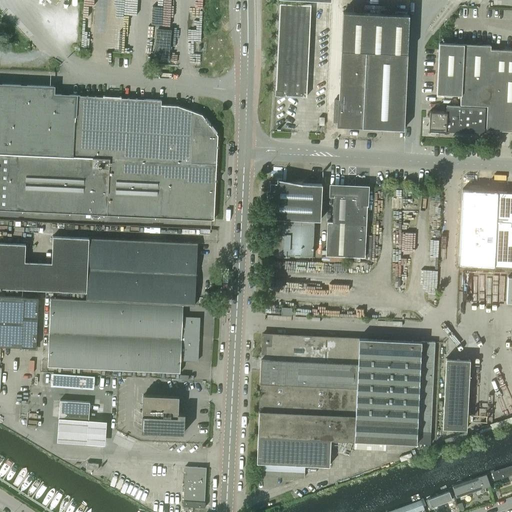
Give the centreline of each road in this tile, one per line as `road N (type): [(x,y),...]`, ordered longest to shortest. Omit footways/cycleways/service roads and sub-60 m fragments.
road 1 (unclassified): [(235,322),(445,328),(453,161)]
road 2 (unclassified): [(244,150),(453,161)]
road 3 (secondary): [(225,511),(235,322)]
road 4 (unclassified): [(246,90),(68,76)]
road 5 (secondary): [(235,322),(244,150)]
road 6 (unknown): [(226,489),(262,485),(372,443)]
